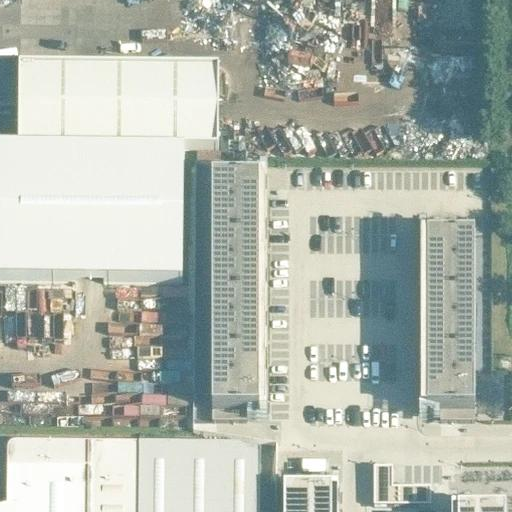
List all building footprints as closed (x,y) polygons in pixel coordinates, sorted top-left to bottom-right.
[(357,63),(379,57),(376,48),(354,54),(357,63)] [(0,107),(19,107),(19,151),(0,151),(0,285),(180,287),(182,153),(217,153),(218,72),(19,70),(19,73),(14,73),(13,70),(11,68),(7,67),(0,66),(0,107)] [(259,180),(212,180),(212,413),(246,413),(259,413),(259,180)] [(475,414),(475,239),(427,239),(427,414),(440,414),(475,414)] [(246,425),(246,413),(212,413),(212,425),(246,425)] [(475,425),(475,414),(440,414),(440,425),(475,425)] [(137,511),(139,450),(17,449),(15,449),(12,450),(10,451),(8,454),(7,457),(7,472),(7,473),(7,511),(5,511),(137,511)] [(177,511),(179,450),(139,450),(137,511),(177,511)] [(217,511),(219,450),(179,450),(177,511),(217,511)] [(239,451),(219,450),(217,511),(258,511),(259,456),(239,451)] [(326,464),(302,464),(302,476),(326,476),(326,464)] [(393,470),(374,470),(374,509),(430,509),(430,490),(393,491),(393,470)] [(318,485),(284,485),(284,496),(318,495),(318,485)] [(318,495),(284,496),(283,511),(331,511),(331,495),(318,495)]
